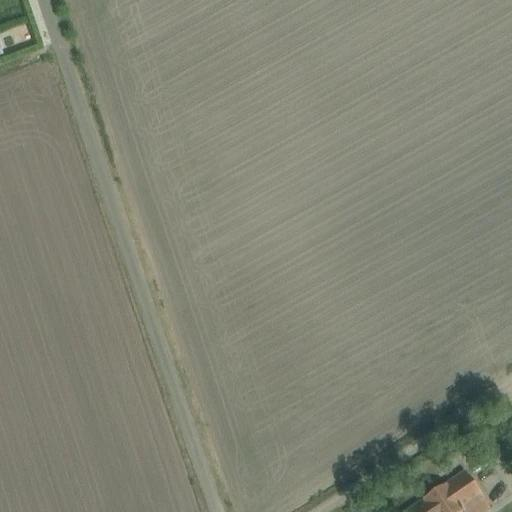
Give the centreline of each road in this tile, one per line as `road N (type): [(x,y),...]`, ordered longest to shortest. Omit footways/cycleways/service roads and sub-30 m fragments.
road 1 (unclassified): [(219,511),(51,0)]
road 2 (unclassified): [(308,511),(511,378)]
